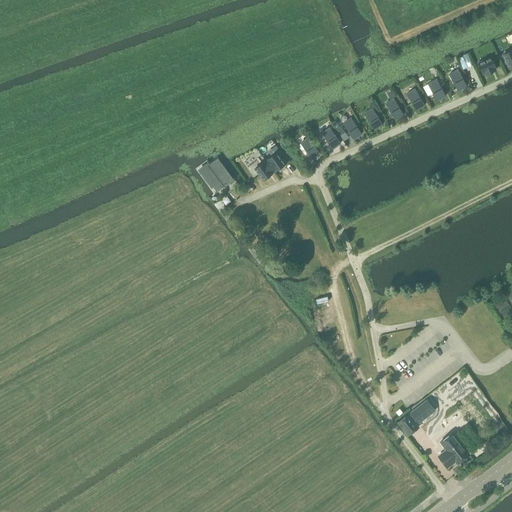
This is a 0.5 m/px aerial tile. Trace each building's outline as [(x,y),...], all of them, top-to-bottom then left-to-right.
[(511,50),(503,55),(509,67),(511,65),(511,50)] [(491,57),(478,63),(483,73),(484,73),(485,75),(496,70),(495,68),(496,67),(491,57)] [(461,76),(458,70),(450,74),(458,91),(467,86),(463,79),(464,79),(462,75),(461,76)] [(440,85),(437,79),(428,84),(437,100),(446,96),(442,89),(443,88),(441,85),(440,85)] [(419,95),(415,89),(407,94),(417,110),(425,105),(421,98),(422,98),(420,94),(419,95)] [(398,104),(394,99),(386,104),(395,120),(404,115),(400,108),(401,107),(399,104),(398,104)] [(376,114),(373,108),(365,113),(375,129),(383,124),(379,118),(380,117),(377,113),(376,114)] [(355,124),(351,118),(343,123),(354,139),(362,134),(357,127),(358,126),(356,123),(355,124)] [(334,133),(330,128),(322,133),(333,148),(341,143),(336,137),(337,136),(335,133),(334,133)] [(313,143),(309,137),(301,143),(312,158),(319,152),(315,146),(316,146),(314,142),(313,143)] [(269,161),(267,162),(274,171),(275,170),(276,171),(285,164),(277,153),(268,160),(269,161)] [(207,164),(200,169),(217,192),(233,180),(217,160),(209,166),(207,164)] [(264,162),(255,169),(264,180),(273,174),(272,173),(274,171),(267,162),(265,163),(264,162)] [(504,296),(494,302),(504,317),(511,312),(511,290),(506,294),(507,295),(505,297),(504,296)] [(409,435),(418,427),(409,415),(399,422),(409,435)] [(439,456),(448,467),(459,458),(461,461),(469,454),(457,438),(445,448),(447,450),(439,456)]
